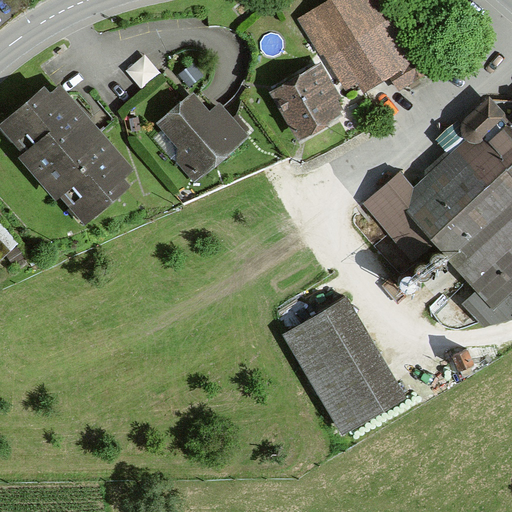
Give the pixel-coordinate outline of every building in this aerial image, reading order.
[(376,0),(331,0),(298,20),(307,35),(302,38),(306,45),(311,41),(319,54),(334,45),(361,88),(397,66),(407,82),(426,70),(416,53),(411,55),(376,0)] [(274,94),(297,133),(332,112),(326,102),(334,97),(318,68),(274,94)] [(115,178),(126,169),(56,89),(46,98),(40,91),(6,120),(18,134),(13,138),(26,153),(21,157),(33,171),(38,167),(47,177),(42,181),(53,194),(58,190),(70,204),(75,200),(87,214),(121,185),(115,178)] [(217,108),(201,122),(185,103),(161,124),(181,147),(180,160),(193,175),(240,134),(217,108)] [(511,118),(449,176),(438,165),(425,177),(425,180),(434,190),(412,210),(388,184),(365,204),(388,231),(399,221),(399,229),(415,247),(428,236),(475,290),(470,296),(469,300),(469,303),(487,324),(511,318),(508,314),(511,309),(511,118)] [(288,331),(345,426),(401,393),(345,298),(288,331)] [(470,362),(464,349),(450,355),(456,369),(470,362)]
